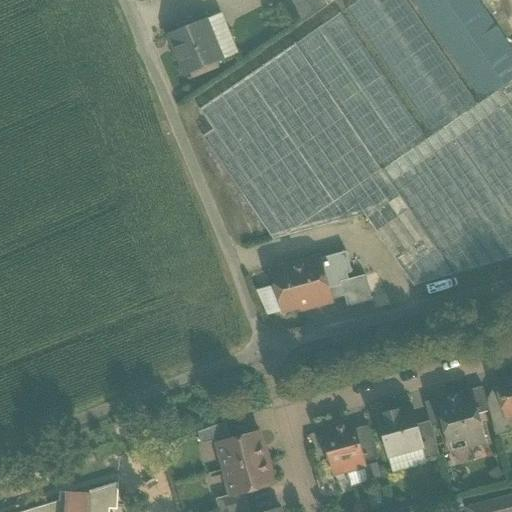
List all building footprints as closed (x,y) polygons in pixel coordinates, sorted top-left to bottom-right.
[(322,0),(290,0),(288,2),(302,24),(327,7),(327,6),(322,0)] [(480,107),(406,0),(359,0),(347,9),(436,137),(480,107)] [(511,81),(511,45),(480,0),(412,0),(484,103),(511,81)] [(430,141),(341,13),(295,45),(384,173),(430,141)] [(205,21),(169,36),(186,76),(222,62),(205,21)] [(384,173),(295,45),(199,111),(213,131),(203,138),(273,241),(365,216),(414,287),(454,275),(384,173)] [(511,81),(484,103),(480,107),(436,137),(430,141),(384,173),(454,275),(511,259),(511,81)] [(346,253),(320,260),(328,288),(341,285),(340,283),(348,280),(347,275),(352,273),(346,253)] [(320,258),(271,271),(283,312),(308,306),(309,309),(332,303),(332,302),(344,298),(341,285),(328,288),(320,260),(320,258)] [(348,280),(340,283),(341,285),(344,298),(347,308),(372,302),(365,276),(348,280)] [(511,379),(496,384),(500,399),(505,418),(510,417),(511,416),(511,379)] [(482,387),(470,391),(470,393),(471,393),(477,415),(489,412),(487,403),(482,387)] [(470,393),(448,399),(447,397),(436,400),(443,424),(450,452),(485,442),(477,415),(471,393),(470,393)] [(500,399),(487,403),(489,412),(496,437),(511,432),(511,424),(510,417),(505,418),(500,399)] [(443,424),(436,400),(425,403),(430,422),(431,427),(443,424)] [(412,407),(377,416),(388,459),(422,449),(423,449),(417,425),(412,407)] [(430,422),(417,425),(423,449),(422,449),(425,460),(439,457),(431,427),(430,422)] [(226,423),(198,433),(201,445),(230,437),(226,423)] [(353,423),(322,431),(326,447),(324,448),(328,461),(329,461),(332,472),(345,468),(347,473),(365,468),(364,463),(355,430),(353,423)] [(376,459),(367,427),(355,430),(364,463),(376,459)] [(258,434),(217,445),(224,471),(267,459),(265,453),(263,453),(258,434)] [(267,459),(224,471),(231,496),(231,497),(245,493),(272,486),(266,466),(269,465),(267,459)] [(106,511),(107,507),(114,508),(115,499),(116,487),(85,496),(68,495),(67,505),(59,504),(30,511),(106,511)] [(231,497),(231,496),(216,500),(219,511),(224,511),(248,506),(245,493),(231,497)] [(511,511),(511,495),(465,508),(465,511),(511,511)]
